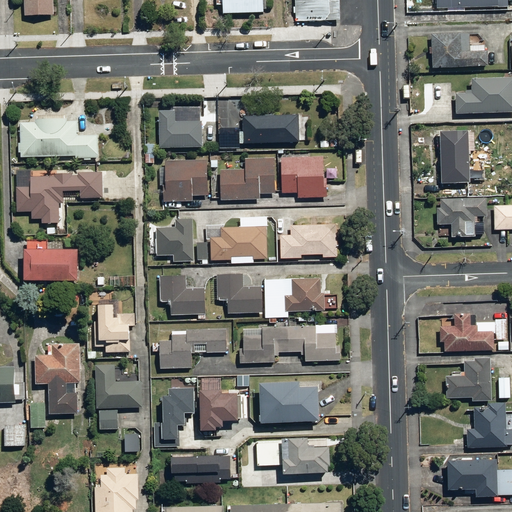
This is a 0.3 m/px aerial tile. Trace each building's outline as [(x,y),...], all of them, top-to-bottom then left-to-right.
[(55,0),(25,0),(26,17),(56,16),(55,0)] [(218,0),(219,6),(225,6),(226,14),(266,13),(265,0),(218,0)] [(330,9),(329,0),(289,0),(290,10),(330,9)] [(489,67),(489,49),(472,50),(472,31),(434,32),(434,68),(489,67)] [(511,77),(474,79),(475,91),(456,91),(457,113),(511,111),(511,77)] [(160,110),(161,148),(204,147),(204,121),(177,122),(177,110),(160,110)] [(221,128),(222,149),(242,148),(242,144),(302,142),(301,114),(244,116),(244,131),(241,131),(241,127),(221,128)] [(21,123),(22,157),(62,156),(62,159),(100,158),(99,135),(79,136),(79,121),(68,121),(68,119),(36,119),(37,122),(21,123)] [(471,131),(444,130),(444,183),(471,184),(471,131)] [(157,164),(157,145),(146,144),(146,164),(157,164)] [(325,156),(283,157),(284,193),(299,193),(299,198),(328,197),(328,178),(326,178),(325,156)] [(247,169),(222,170),(222,195),(223,200),(262,199),(262,194),(277,193),(276,157),(247,158),(247,169)] [(208,159),(167,161),(167,183),(165,183),(165,202),(194,201),(194,196),(209,195),(208,159)] [(55,176),(32,177),(32,187),(18,187),(18,212),(33,212),(33,219),(43,219),(43,223),(61,222),(60,204),(65,204),(65,191),(81,191),(82,198),(105,198),(104,190),(104,174),(103,172),(80,173),(80,175),(73,175),(73,173),(55,174),(55,176)] [(478,220),(478,215),(489,215),(490,198),(442,196),(442,211),(441,224),(452,224),(452,236),(483,237),(484,220),(478,220)] [(511,204),(490,205),(490,216),(495,216),(495,230),(511,229),(511,204)] [(196,261),(194,218),(177,219),(177,227),(157,227),(158,256),(175,256),(175,262),(196,261)] [(292,235),(282,235),(282,259),(303,258),(303,255),(325,255),(325,258),(339,257),(338,224),(292,226),(292,235)] [(222,237),(212,237),(212,261),(233,260),(233,257),(255,256),(255,259),(269,259),(268,226),(222,227),(222,237)] [(29,249),(26,249),(26,280),(80,280),(80,249),(49,249),(49,239),(29,239),(29,249)] [(218,274),(219,300),(229,300),(229,314),(264,313),(263,286),(245,287),(245,273),(218,274)] [(161,276),(162,302),(172,302),(172,316),(207,315),(206,288),(188,289),(188,275),(161,276)] [(286,296),(287,311),(326,310),(326,293),(323,293),(322,277),(293,278),(294,295),(286,296)] [(96,321),(97,347),(107,346),(107,353),(132,352),(132,326),(137,325),(137,313),(116,314),(116,304),(100,304),(101,321),(96,321)] [(495,350),(495,340),(507,340),(507,320),(496,319),(496,322),(477,322),(477,314),(455,314),(455,326),(440,326),(440,341),(447,341),(447,350),(495,350)] [(317,326),(264,327),(264,328),(245,329),(245,348),(241,348),(241,363),(277,362),(277,356),(280,356),(280,352),(302,352),(302,355),(307,355),(307,361),(342,360),(341,346),(338,346),(338,333),(339,333),(338,324),(317,325),(317,326)] [(228,328),(188,330),(188,331),(173,331),(174,340),(161,341),(162,369),(194,368),(194,352),(208,352),(208,353),(229,352),(228,328)] [(36,355),(37,384),(50,384),(51,414),(80,413),(79,393),(68,393),(68,383),(82,383),(81,343),(53,344),(54,354),(36,355)] [(448,396),(474,397),(474,400),(491,401),(491,394),(492,385),(492,358),(475,357),(475,361),(465,360),(465,374),(448,374),(448,396)] [(117,364),(97,365),(98,409),(144,407),(144,381),(117,382),(117,364)] [(16,367),(0,366),(0,403),(17,403),(16,367)] [(511,399),(511,384),(511,377),(501,377),(501,398),(511,399)] [(262,383),(263,423),(322,421),(321,386),(303,387),(302,381),(262,383)] [(156,447),(181,447),(181,425),(188,424),(188,412),(197,412),(197,387),(171,388),(171,395),(166,395),(166,422),(155,422),(156,447)] [(224,389),(202,390),(203,431),(219,430),(219,427),(225,427),(225,420),(241,420),(240,393),(224,393),(224,389)] [(47,429),(49,402),(32,402),(31,428),(47,429)] [(511,427),(508,427),(508,402),(489,402),(489,406),(475,406),(475,428),(469,428),(469,448),(508,448),(508,444),(511,444),(511,427)] [(121,412),(101,412),(101,431),(121,431),(121,412)] [(27,426),(6,424),(4,446),(26,448),(27,426)] [(285,465),(286,474),(331,472),(331,466),(333,466),(332,446),(311,447),(311,437),(284,438),(284,440),(257,441),(258,466),(285,465)] [(222,455),(174,457),(175,473),(177,473),(177,482),(188,481),(188,484),(222,483),(222,480),(232,480),(232,456),(222,456),(222,455)] [(478,495),(500,495),(500,468),(500,458),(449,457),(449,489),(478,489),(478,495)] [(134,511),(134,510),(138,510),(138,500),(140,500),(140,487),(139,474),(126,475),(126,468),(113,468),(113,478),(103,478),(103,487),(96,488),(96,511),(134,511)] [(511,468),(500,468),(500,495),(511,495),(511,468)] [(342,511),(342,502),(233,505),(232,511),(342,511)]
